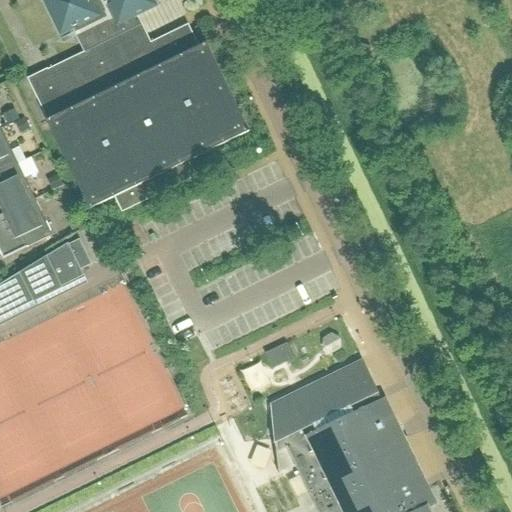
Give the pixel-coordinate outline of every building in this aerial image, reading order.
[(43,0),(61,35),(71,30),(82,54),(85,54),(87,58),(111,46),(112,50),(146,33),(137,14),(155,6),(152,0),(43,0)] [(189,162),(209,152),(250,132),(207,44),(199,48),(188,25),(151,43),(146,33),(112,50),(111,46),(87,58),(85,54),(82,54),(40,75),(39,74),(26,80),(47,122),(46,123),(89,211),(114,199),(122,213),(196,177),(189,162)] [(0,172),(18,164),(1,129),(0,129),(0,172)] [(18,164),(0,172),(0,216),(35,200),(18,164)] [(0,216),(0,253),(3,259),(52,236),(35,200),(0,216)] [(80,240),(68,246),(67,245),(0,285),(0,324),(38,306),(36,301),(84,277),(81,271),(92,265),(80,240)] [(287,344),(266,354),(273,368),(294,358),(287,344)] [(381,401),(378,393),(362,361),(271,405),(278,473),(294,465),(317,511),(429,511),(417,485),(425,481),(385,399),(381,401)]
